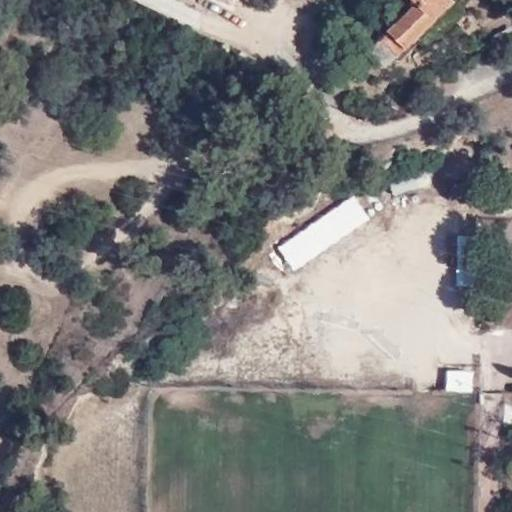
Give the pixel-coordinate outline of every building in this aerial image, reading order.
[(413,0),(417,3),(381,37),(382,37),(398,53),(454,1),(453,0),(413,0)] [(307,62),(329,87),(357,61),(335,37),(307,62)] [(382,37),(368,50),(383,67),(398,53),(382,37)] [(298,231),(276,245),(292,271),(314,257),(298,231)] [(455,235),(455,287),(482,287),(483,235),(455,235)] [(445,371),(444,393),(473,394),(473,371),(445,371)]
